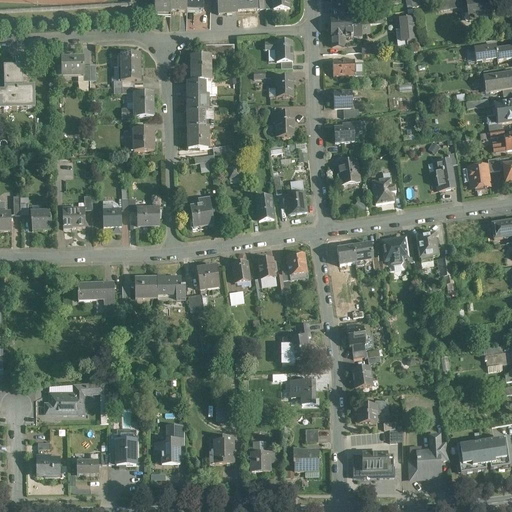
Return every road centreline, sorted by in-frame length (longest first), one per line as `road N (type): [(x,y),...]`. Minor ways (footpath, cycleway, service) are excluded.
road 1 (residential): [(339,508),(335,359),(316,231)]
road 2 (residential): [(167,36),(175,250)]
road 3 (tertiary): [(339,508),(130,511)]
road 4 (residential): [(328,229),(313,27)]
road 5 (residential): [(328,229),(511,202)]
road 6 (residential): [(0,257),(175,250)]
road 7 (tertiary): [(511,497),(339,508)]
road 8 (residential): [(167,36),(0,39)]
road 9 (residential): [(313,27),(167,36)]
road 10 (residential): [(175,250),(316,231)]
